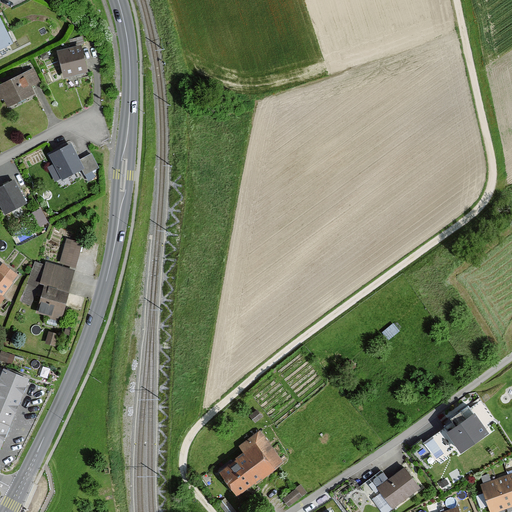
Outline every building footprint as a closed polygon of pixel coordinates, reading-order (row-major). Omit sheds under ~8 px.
[(0,51),(13,44),(0,18),(0,51)] [(83,47),(58,52),(64,79),(88,74),(83,47)] [(39,84),(33,71),(0,88),(0,101),(1,103),(5,101),(9,109),(36,95),(32,87),(39,84)] [(71,144),(49,156),(54,165),(48,168),(55,182),(62,179),(63,181),(82,171),(85,176),(100,168),(91,153),(80,159),(71,144)] [(27,203),(16,182),(0,189),(0,208),(3,216),(27,203)] [(67,237),(59,261),(76,267),(84,242),(67,237)] [(59,254),(50,251),(47,264),(44,264),(39,286),(43,287),(37,313),(62,319),(74,271),(56,267),(59,254)] [(0,265),(0,305),(5,298),(3,296),(18,276),(1,264),(0,265)] [(23,394),(29,379),(4,369),(0,378),(0,450),(6,437),(23,394)] [(444,426),(461,450),(487,432),(468,406),(458,413),(459,415),(444,426)] [(282,463),(259,433),(240,447),(247,456),(223,474),(236,491),(270,467),(273,470),(282,463)] [(419,487),(405,467),(389,480),(383,472),(381,473),(380,471),(360,486),(368,496),(378,488),(392,507),(419,487)] [(511,475),(482,486),(485,493),(478,495),(477,497),(481,506),(483,507),(489,505),(492,511),(495,510),(511,503),(511,475)] [(301,496),(296,490),(284,499),(288,505),(301,496)] [(382,495),(375,501),(381,509),(388,504),(382,495)] [(236,511),(225,498),(219,504),(225,511),(236,511)]
